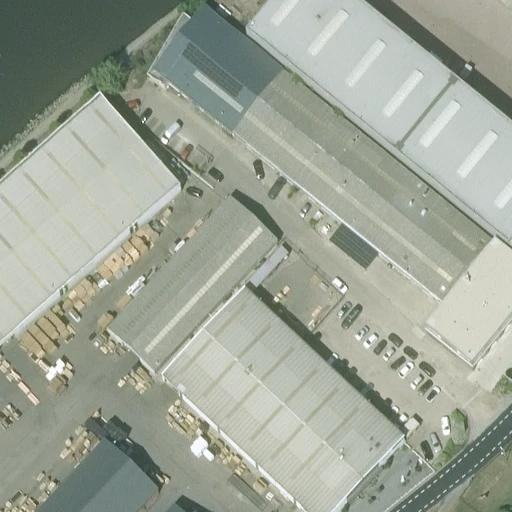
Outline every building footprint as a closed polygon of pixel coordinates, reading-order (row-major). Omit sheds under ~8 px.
[(380,26),(348,0),(279,0),(246,41),(318,100),(319,100),(380,26)] [(168,85),(193,106),(243,43),(204,12),(149,81),(164,90),(168,85)] [(397,164),(458,89),(380,26),(319,100),(397,164)] [(243,43),(193,106),(231,137),(282,75),(243,43)] [(282,75),(231,137),(294,188),(308,171),(344,125),(282,75)] [(511,245),(511,132),(458,89),(397,164),(507,252),(511,245)] [(0,352),(180,193),(100,103),(0,192),(0,352)] [(308,171),(294,188),(325,213),(375,150),(344,125),(308,171)] [(491,245),(375,150),(325,213),(441,307),(491,245)] [(230,202),(107,334),(154,378),(277,246),(230,202)] [(511,260),(495,247),(425,334),(472,373),(511,323),(511,260)] [(300,511),(340,511),(404,444),(244,295),(162,383),(300,511)] [(406,440),(418,427),(411,421),(399,434),(406,440)] [(44,511),(143,511),(158,496),(106,447),(44,511)]
